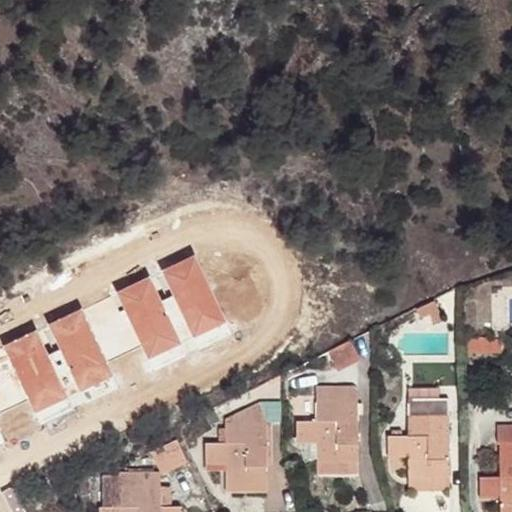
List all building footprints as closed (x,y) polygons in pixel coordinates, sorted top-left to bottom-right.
[(234,334),(195,253),(160,269),(173,296),(162,301),(150,274),(47,323),(60,349),(48,355),(36,330),(0,346),(0,443),(5,441),(0,430),(0,414),(27,402),(39,427),(120,389),(109,366),(140,352),(150,374),(234,334)] [(438,302),(419,308),(423,319),(432,315),(436,325),(445,321),(438,302)] [(367,355),(358,338),(334,343),(334,349),(344,367),(367,355)] [(503,354),(503,340),(465,340),(466,355),(503,354)] [(321,464),(361,464),(360,400),(360,392),(356,387),(320,388),(320,422),(300,422),(301,445),(320,446),(321,461),(321,464)] [(441,389),(410,390),(410,402),(441,401),(441,389)] [(412,480),(451,479),(450,402),(441,401),(410,402),(411,439),(405,439),(394,439),(390,440),(391,461),(411,460),(412,480)] [(228,484),(269,484),(269,427),(261,407),(228,424),(227,443),(209,443),(209,464),(228,465),(228,484)] [(511,511),(511,428),(500,428),(501,445),(503,445),(504,479),(485,481),(485,502),(504,502),(504,511),(511,511)] [(177,443),(155,453),(164,472),(186,463),(177,443)] [(320,446),(301,445),(308,461),(321,461),(320,446)] [(360,478),(361,464),(321,464),(321,478),(360,478)] [(162,509),(162,489),(161,474),(121,476),(121,507),(106,508),(102,508),(102,511),(179,511),(180,509),(172,510),(162,509)] [(121,507),(121,476),(106,476),(106,508),(121,507)] [(451,490),(451,479),(412,480),(411,491),(451,490)] [(268,494),(269,484),(228,484),(229,493),(268,494)] [(172,489),(162,489),(162,509),(172,510),(172,489)]
